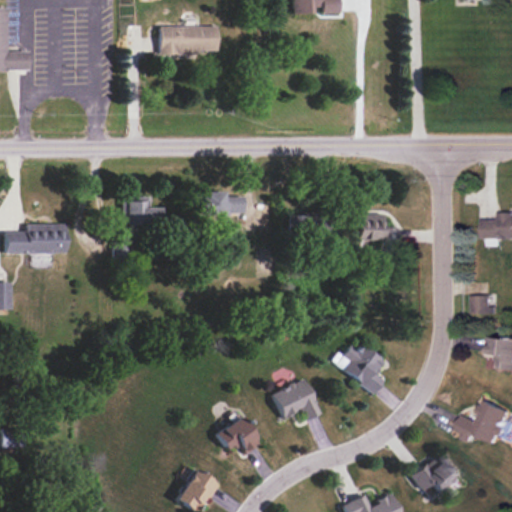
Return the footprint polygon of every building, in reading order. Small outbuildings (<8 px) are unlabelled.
[(289,0),(290,14),(315,13),(336,12),(335,0),(289,0)] [(4,6),(0,6),(0,70),(26,70),(26,51),(4,51),(4,6)] [(214,25),(155,26),(156,54),(214,53),(214,25)] [(221,191),(198,191),(198,214),(241,213),(241,196),(221,196),(221,191)] [(147,196),(119,197),(119,224),(159,223),(158,207),(147,207),(147,196)] [(482,219),(482,238),(511,237),(511,212),(498,213),(498,219),(482,219)] [(284,213),(284,233),(316,234),(317,214),(284,213)] [(382,213),(354,213),(354,248),(371,249),(371,239),(380,239),(380,245),(396,246),(397,227),(382,226),(382,213)] [(2,254),(63,253),(63,223),(22,224),(22,232),(2,232),(2,254)] [(8,281),(0,281),(0,308),(9,309),(8,281)] [(489,295),(470,295),(471,317),(496,316),(495,306),(489,306),(489,295)] [(497,368),(511,368),(511,337),(486,337),(485,354),(498,354),(497,368)] [(381,379),(372,373),(382,360),(358,343),(354,349),(345,343),(331,364),(371,393),(381,379)] [(279,418),(299,410),(303,419),(317,414),(303,378),(269,392),(279,418)] [(509,411),(484,399),(475,420),(462,415),(453,435),(470,442),(474,434),(495,443),(509,411)] [(257,445),(237,416),(212,433),(223,449),(232,443),(241,456),(257,445)] [(22,444),(21,434),(9,436),(10,445),(22,444)] [(207,498),(216,483),(192,468),(172,499),(192,511),(203,495),(207,498)]
